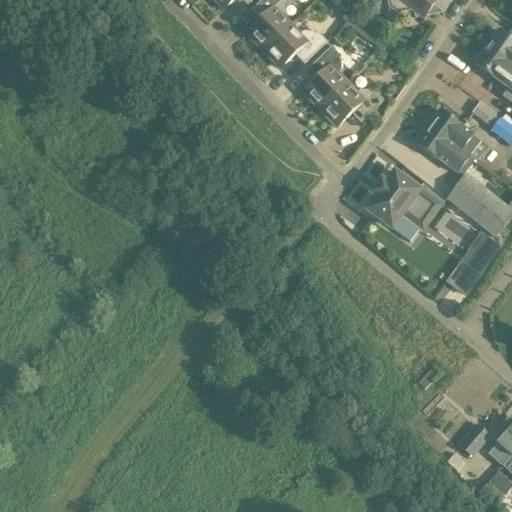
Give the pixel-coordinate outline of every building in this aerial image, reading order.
[(211,0),(222,11),(233,0),(246,0),(249,3),(251,0),(211,0)] [(244,34),(261,52),(290,24),(281,15),(284,12),(283,2),(281,0),(261,0),(254,7),(263,17),(244,34)] [(451,0),(394,0),(422,20),(431,6),(441,14),(451,0)] [(300,34),(290,24),(261,52),(279,70),(297,52),(306,62),(326,42),(316,32),(314,34),(312,32),(302,32),(300,34)] [(490,41),(485,48),(511,68),(511,42),(497,31),(497,32),(493,32),(490,38),(490,41)] [(301,93),(318,111),(347,83),(338,73),(340,71),(340,61),(338,59),(340,57),(330,47),(310,66),(319,76),(301,93)] [(511,68),(485,48),(481,54),(477,55),(473,60),(473,64),(473,65),(508,90),(503,98),(511,104),(511,68)] [(347,83),(318,111),(335,129),(354,111),(363,120),(383,101),(373,91),(371,93),(369,91),(359,90),(356,93),(347,83)] [(447,140),(476,163),(487,148),(479,143),(480,142),(472,137),(472,136),(461,128),(439,111),(439,112),(435,113),(426,125),(447,140)] [(511,139),(511,130),(499,120),(490,131),(508,145),(511,139)] [(475,164),(476,163),(447,140),(426,125),(415,140),(415,143),(415,144),(437,161),(438,161),(457,175),(469,159),(475,164)] [(511,214),(511,213),(464,176),(445,199),(494,238),(511,214)] [(417,215),(428,222),(445,199),(414,177),(408,186),(404,184),(400,189),(388,180),(370,205),(405,231),(417,215)] [(501,249),(481,234),(460,264),(480,278),(501,249)] [(509,457),(511,453),(511,420),(508,417),(496,431),(502,436),(495,444),(496,445),(487,455),(500,467),(509,457)] [(489,437),(476,426),(458,448),(470,458),(489,437)] [(511,453),(509,457),(510,457),(502,466),(511,474),(511,453)] [(453,454),(444,464),(454,474),(464,464),(453,454)] [(511,487),(497,474),(478,495),(493,508),(511,487)]
